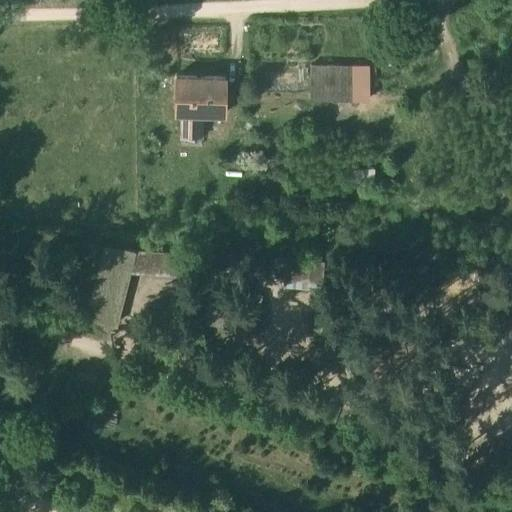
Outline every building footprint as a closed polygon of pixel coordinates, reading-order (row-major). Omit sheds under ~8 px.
[(309,95),(367,96),(367,63),(309,62),(309,95)] [(199,109),(222,110),(223,74),(204,74),(194,74),(175,73),(175,77),(174,108),(182,108),(199,109)] [(180,134),(199,135),(199,121),(198,121),(199,109),(182,108),(181,120),(180,120),(180,134)] [(355,178),(374,177),(373,162),(354,163),(355,178)] [(170,292),(174,246),(101,238),(93,315),(126,319),(129,288),(170,292)] [(324,281),(324,253),(267,252),(267,280),(324,281)] [(337,334),(328,350),(346,360),(355,344),(337,334)]
